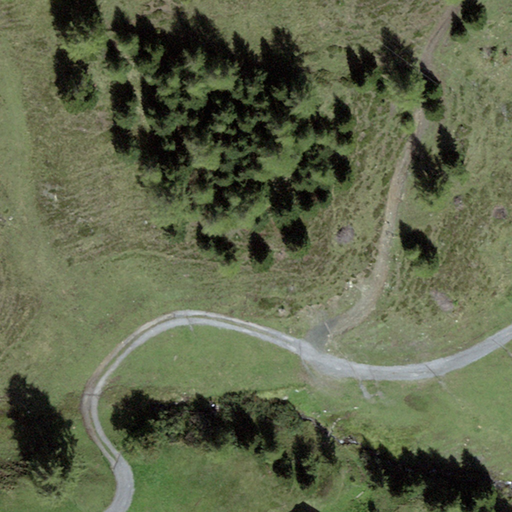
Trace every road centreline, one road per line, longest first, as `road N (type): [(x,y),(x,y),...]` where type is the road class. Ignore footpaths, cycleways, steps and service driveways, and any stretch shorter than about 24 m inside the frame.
road 1 (track): [(458,0),(422,68),(415,133),(395,182),(374,285),(359,307),(304,348)]
road 2 (track): [(116,511),(127,477),(101,434),(93,399),(137,340),(191,318),(225,320),(304,348)]
road 3 (track): [(304,348),(358,368),(420,370),(511,334)]
